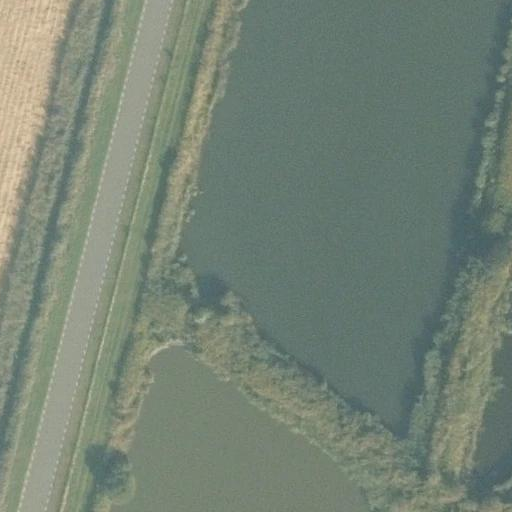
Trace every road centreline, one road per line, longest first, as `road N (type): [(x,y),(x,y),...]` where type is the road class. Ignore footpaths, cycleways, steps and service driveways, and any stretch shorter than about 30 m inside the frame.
road 1 (track): [(78,511),(206,0)]
road 2 (unclassified): [(30,511),(157,0)]
